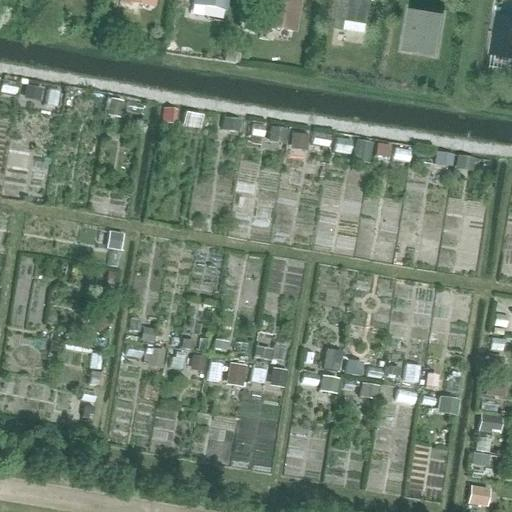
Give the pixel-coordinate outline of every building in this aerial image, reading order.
[(220,10),(221,0),(190,0),(190,4),(220,10)] [(263,0),(259,26),(289,32),(295,0),(263,0)] [(364,34),(369,0),(348,0),(349,1),(339,0),(338,0),(334,29),(344,31),(344,30),(364,34)] [(420,13),(419,14),(410,12),(409,21),(408,20),(403,49),(413,51),(414,42),(435,45),(440,16),(420,13)] [(511,18),(508,18),(508,19),(499,18),(497,26),(496,26),(491,55),(501,57),(503,47),(511,48),(511,18)]
